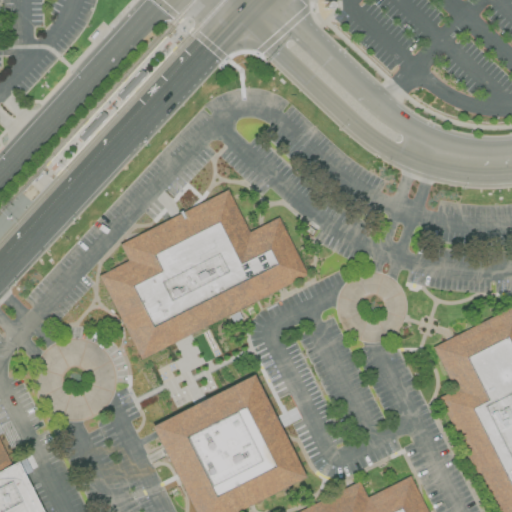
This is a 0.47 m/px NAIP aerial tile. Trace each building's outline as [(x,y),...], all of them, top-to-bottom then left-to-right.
[(140,359),(304,273),(275,218),(247,233),(225,190),(119,246),(126,260),(96,276),(140,359)] [(511,511),(511,306),(431,348),(454,392),(437,400),(493,511),(511,511)] [(147,427),(189,511),(232,511),(301,478),(250,375),(147,427)] [(0,511),(0,444),(10,464),(15,461),(41,511),(0,511)] [(407,475),(425,511),(297,511),(357,483),(364,497),(407,475)]
